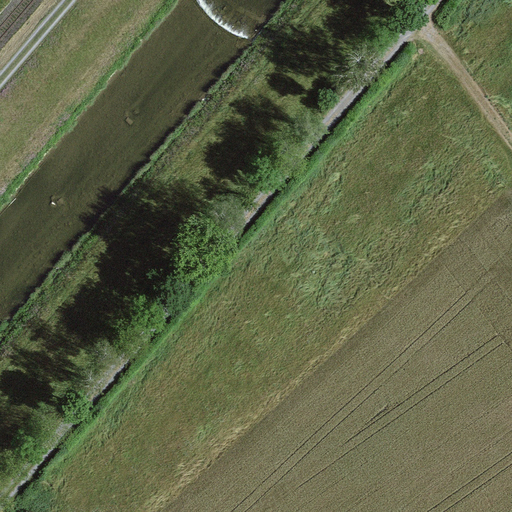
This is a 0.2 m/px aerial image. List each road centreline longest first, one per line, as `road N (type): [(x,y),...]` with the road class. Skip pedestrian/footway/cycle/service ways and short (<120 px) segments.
road 1 (track): [(434,0),(0,504)]
road 2 (track): [(419,17),(511,143)]
